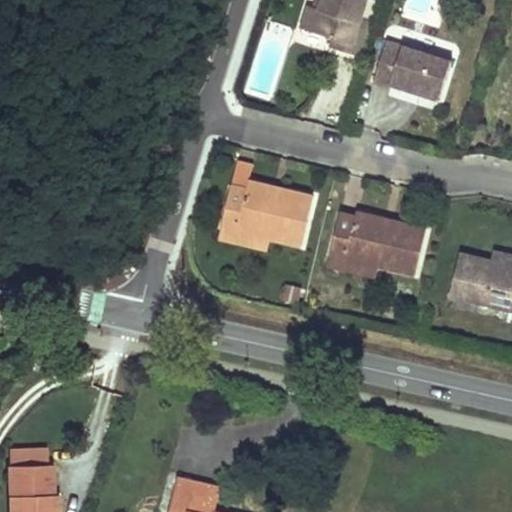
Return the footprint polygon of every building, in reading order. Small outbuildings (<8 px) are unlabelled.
[(358,43),(355,52),(370,58),(381,23),(365,18),(371,0),(327,0),(324,9),(315,6),(308,28),(325,33),(338,37),(358,43)] [(338,37),(335,48),(355,52),(358,43),(338,37)] [(456,61),(390,42),(378,87),(392,91),(394,86),(421,93),(444,100),(456,61)] [(238,161),(231,191),(246,194),(248,185),(253,164),(238,161)] [(231,191),(222,232),(269,242),(304,249),(315,200),(296,196),(281,193),(279,201),(271,199),(273,191),(248,185),(246,194),(231,191)] [(281,193),(273,191),(271,199),(279,201),(281,193)] [(341,219),(332,259),(380,270),(420,279),(431,232),(414,229),(395,224),(394,231),(384,228),(386,222),(357,216),(356,222),(341,219)] [(395,224),(386,222),(384,228),(394,231),(395,224)] [(222,232),(219,246),(266,256),(269,242),(222,232)] [(511,257),(500,255),(498,267),(511,270),(511,257)] [(332,259),(329,271),(378,281),(380,270),(332,259)] [(453,298),(511,311),(511,270),(498,267),(482,263),(462,259),(453,298)] [(29,448),(9,449),(11,511),(56,511),(56,495),(52,494),(51,465),(48,465),(47,448),(29,448)] [(202,481),(179,475),(173,500),(212,509),(218,485),(202,481)] [(222,511),(212,509),(173,500),(170,511),(222,511)]
